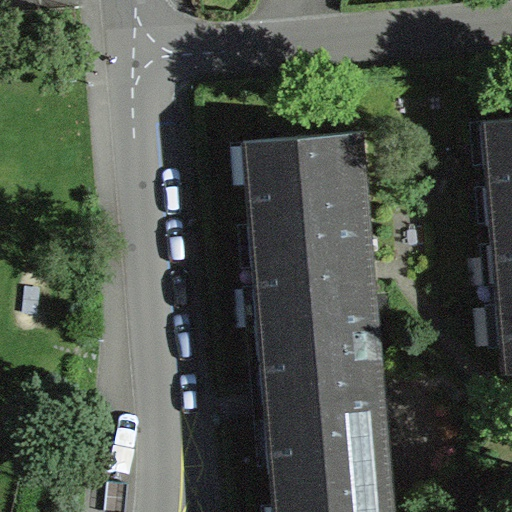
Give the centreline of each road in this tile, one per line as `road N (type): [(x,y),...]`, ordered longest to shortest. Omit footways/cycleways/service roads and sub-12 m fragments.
road 1 (residential): [(155,511),(136,62)]
road 2 (residential): [(136,62),(511,32)]
